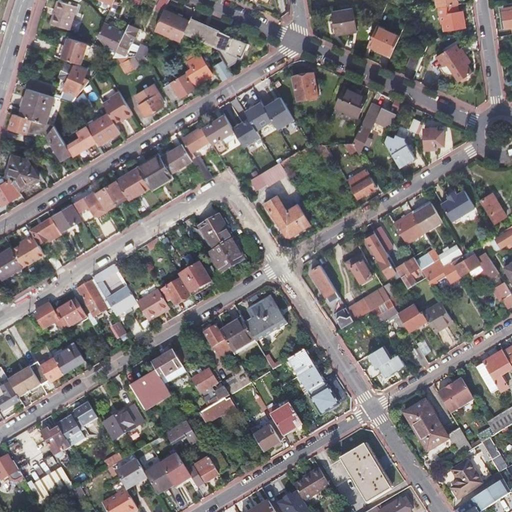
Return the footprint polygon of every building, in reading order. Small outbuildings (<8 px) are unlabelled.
[(169,0),(160,0),(158,6),(166,9),(169,0)] [(437,0),(438,8),(439,8),(457,5),(458,5),(457,0),(437,0)] [(58,1),(51,23),(68,28),(71,19),(73,20),(77,8),(58,1)] [(459,13),(457,5),(439,8),(442,24),(443,24),(445,31),(465,27),(462,12),(459,13)] [(353,9),(333,11),(337,35),(357,32),(353,9)] [(149,48),(145,56),(176,54),(181,41),(190,21),(165,10),(149,48)] [(511,27),(511,11),(503,13),(506,29),(511,27)] [(190,21),(181,41),(189,44),(192,37),(219,49),(218,51),(223,61),(227,67),(234,63),(237,60),(238,58),(242,59),(248,44),(191,19),(190,21)] [(109,51),(114,58),(117,53),(126,34),(105,24),(99,37),(106,47),(109,51)] [(117,53),(114,58),(119,58),(127,57),(130,51),(133,44),(140,30),(130,26),(126,34),(117,53)] [(377,27),(369,45),(391,55),(399,38),(377,27)] [(59,43),(55,57),(81,65),(84,56),(88,44),(69,38),(67,46),(59,43)] [(400,38),(399,38),(391,55),(392,55),(400,38)] [(93,46),(88,44),(84,56),(89,57),(93,46)] [(133,44),(130,51),(139,53),(141,47),(133,44)] [(139,53),(137,57),(145,56),(149,48),(142,45),(141,47),(139,53)] [(463,55),(460,50),(457,45),(437,57),(443,66),(449,63),(460,81),(472,73),(467,64),(470,62),(465,53),(463,55)] [(187,73),(187,74),(195,86),(207,79),(213,75),(206,62),(200,52),(194,53),(193,53),(187,57),(189,61),(188,62),(192,70),(187,73)] [(417,70),(423,57),(414,53),(408,66),(417,70)] [(127,57),(119,58),(127,73),(140,67),(139,66),(135,57),(127,57)] [(214,66),(223,82),(232,76),(227,67),(223,61),(214,66)] [(59,79),(67,82),(73,65),(65,62),(59,79)] [(63,94),(61,99),(73,103),(88,83),(84,80),(88,72),(75,67),(65,90),(69,92),(68,96),(63,94)] [(317,97),(313,73),(294,77),(298,101),(317,97)] [(164,88),(172,102),(180,98),(181,98),(196,89),(195,86),(187,74),(164,88)] [(26,88),(29,89),(39,92),(41,84),(29,80),(26,88)] [(164,107),(159,99),(158,97),(160,95),(155,86),(136,97),(141,105),(139,107),(146,117),(164,107)] [(359,118),(368,98),(345,88),(336,108),(359,118)] [(21,116),(43,123),(47,124),(55,97),(39,92),(29,89),(21,116)] [(104,105),(110,115),(115,124),(125,118),(126,119),(133,114),(120,92),(110,98),(111,101),(104,105)] [(77,107),(87,101),(83,94),(80,96),(75,103),(77,107)] [(277,122),(265,103),(245,115),(248,121),(244,123),(246,126),(240,130),(252,150),(267,141),(261,131),(277,122)] [(382,108),(372,104),(354,144),(357,150),(359,153),(360,152),(371,129),(372,130),(376,121),(389,127),(395,114),(382,108)] [(28,132),(38,136),(43,123),(21,116),(15,114),(11,128),(27,134),(28,132)] [(397,115),(395,114),(389,127),(391,128),(397,115)] [(97,143),(99,146),(121,133),(115,124),(110,115),(88,128),(97,143)] [(225,116),(203,129),(210,141),(212,144),(219,156),(228,151),(222,140),(221,138),(233,130),(235,132),(234,130),(225,116)] [(416,133),(421,122),(415,119),(410,130),(416,133)] [(38,136),(45,139),(54,126),(47,124),(43,123),(38,136)] [(54,126),(45,139),(52,141),(51,142),(62,161),(72,155),(55,126),(54,126)] [(97,143),(88,128),(78,134),(87,148),(97,143)] [(438,131),(437,128),(424,129),(426,150),(438,150),(438,146),(445,146),(444,131),(438,131)] [(210,141),(203,129),(200,131),(199,130),(184,139),(192,152),(210,141)] [(221,138),(222,140),(235,132),(233,130),(221,138)] [(395,138),(388,135),(385,142),(393,155),(401,168),(416,159),(412,151),(409,146),(405,140),(406,139),(397,135),(395,138)] [(183,144),(161,158),(171,174),(193,161),(192,159),(183,144)] [(357,150),(354,144),(345,144),(351,153),(357,150)] [(312,146),(310,146),(301,150),(292,156),(281,162),(288,174),(289,176),(294,173),(289,165),(304,157),(310,168),(315,166),(310,157),(315,154),(313,150),(321,150),(328,161),(333,158),(325,145),(312,146)] [(334,145),(325,145),(333,158),(339,154),(334,145)] [(277,156),(281,162),(292,156),(288,150),(277,156)] [(320,163),(315,154),(310,157),(315,166),(320,163)] [(13,156),(6,178),(13,180),(28,161),(13,156)] [(160,156),(139,168),(151,189),(153,191),(174,179),(171,174),(161,158),(160,156)] [(193,161),(205,181),(206,183),(212,179),(206,171),(205,171),(197,156),(192,159),(193,161)] [(28,161),(13,180),(19,191),(39,179),(28,161)] [(55,172),(48,161),(43,164),(49,175),(55,172)] [(261,174),(250,181),(256,191),(267,185),(268,185),(288,174),(281,162),(261,174)] [(117,181),(128,198),(130,202),(151,189),(139,168),(117,181)] [(351,188),(358,199),(377,187),(366,170),(365,171),(361,173),(359,174),(363,181),(351,188)] [(359,174),(347,181),(351,188),(363,181),(359,174)] [(472,175),(466,179),(474,192),(480,188),(472,175)] [(0,204),(1,207),(21,194),(19,191),(13,180),(9,183),(8,181),(0,185),(0,204)] [(99,200),(106,211),(128,198),(117,181),(96,194),(99,200)] [(130,202),(131,204),(153,191),(151,189),(130,202)] [(457,195),(449,200),(442,205),(453,223),(457,224),(461,221),(462,218),(461,217),(475,208),(464,191),(457,195)] [(98,217),(106,212),(106,211),(99,200),(98,201),(93,193),(75,204),(80,212),(89,207),(94,216),(98,217)] [(492,194),(480,201),(481,204),(491,219),(494,224),(506,217),(492,194)] [(287,211),(278,196),(265,204),(286,236),(291,236),(310,225),(298,205),(287,211)] [(335,212),(328,201),(321,205),(328,216),(335,212)] [(413,214),(420,225),(424,232),(442,221),(431,203),(413,214)] [(81,221),(72,206),(54,217),(63,232),(64,234),(77,227),(75,224),(81,221)] [(413,214),(410,210),(404,214),(413,229),(420,225),(413,214)] [(232,240),(233,239),(219,216),(199,228),(213,251),(232,240)] [(61,234),(52,218),(31,231),(33,235),(39,245),(48,239),(45,235),(49,232),(53,239),(61,234)] [(502,224),(496,228),(500,234),(506,230),(502,224)] [(380,227),(373,231),(386,252),(393,248),(380,227)] [(488,241),(494,252),(508,244),(509,245),(510,246),(511,244),(511,241),(511,229),(496,239),(495,237),(488,241)] [(397,278),(400,276),(398,272),(396,273),(386,257),(388,256),(386,252),(373,231),(364,236),(380,261),(378,262),(388,278),(394,274),(397,278)] [(39,245),(33,235),(25,239),(26,241),(21,244),(13,249),(23,267),(24,267),(45,255),(44,253),(39,245)] [(160,244),(157,239),(147,245),(150,251),(160,244)] [(242,257),(232,240),(213,251),(208,254),(220,274),(244,259),(242,257)] [(486,242),(481,245),(486,253),(488,256),(494,252),(488,241),(486,242)] [(445,266),(462,256),(456,245),(439,256),(445,266)] [(13,249),(12,248),(0,255),(0,277),(2,280),(23,267),(13,249)] [(434,262),(422,270),(426,278),(427,278),(445,267),(435,250),(428,253),(434,262)] [(463,256),(452,262),(455,266),(461,276),(469,271),(481,265),(484,271),(482,272),(487,281),(499,274),(488,256),(486,253),(477,258),(472,250),(463,256)] [(357,260),(355,258),(346,263),(349,268),(351,267),(361,283),(372,276),(369,269),(371,268),(364,256),(357,260)] [(56,271),(61,267),(55,257),(49,260),(56,271)] [(400,276),(408,289),(415,285),(417,284),(414,279),(417,278),(413,272),(420,267),(415,258),(396,269),(398,272),(400,276)] [(445,267),(427,278),(427,279),(430,284),(446,275),(451,283),(461,277),(461,276),(455,266),(452,262),(445,267)] [(190,294),(212,281),(201,264),(180,276),(190,294)] [(114,265),(93,278),(94,280),(110,307),(116,316),(137,303),(128,288),(128,287),(112,296),(103,281),(118,272),(114,265)] [(336,291),(320,265),(312,270),(312,274),(326,297),(336,291)] [(481,265),(469,271),(472,275),(475,273),(476,275),(482,272),(484,271),(481,265)] [(415,285),(408,289),(412,295),(418,291),(420,292),(431,285),(430,284),(427,279),(416,286),(415,285)] [(110,307),(94,280),(78,290),(94,317),(110,307)] [(189,298),(179,281),(162,291),(168,301),(171,299),(175,306),(189,298)] [(511,305),(511,295),(505,283),(493,290),(500,302),(503,300),(508,307),(511,305)] [(391,286),(384,290),(390,300),(397,295),(391,286)] [(384,290),(383,288),(364,300),(364,299),(347,310),(354,321),(361,317),(372,311),(390,300),(384,290)] [(160,315),(170,310),(159,291),(138,304),(147,320),(159,313),(160,315)] [(244,324),(255,341),(256,342),(277,329),(287,323),(271,298),(262,303),(247,312),(252,319),(244,324)] [(55,312),(59,319),(66,329),(87,316),(77,299),(55,312)] [(398,313),(390,300),(372,311),(380,323),(398,313)] [(423,313),(428,321),(435,333),(444,327),(443,326),(452,320),(441,302),(423,313)] [(50,304),(35,313),(44,328),(59,319),(55,312),(50,304)] [(414,306),(399,315),(400,316),(407,328),(409,332),(428,321),(423,313),(422,312),(419,314),(414,306)] [(354,321),(347,310),(346,308),(334,315),(342,329),(354,321)] [(380,323),(372,311),(361,317),(365,323),(368,322),(372,328),(379,324),(380,323)] [(147,320),(149,322),(160,315),(159,313),(147,320)] [(66,329),(67,332),(88,319),(87,316),(66,329)] [(407,328),(400,316),(397,318),(399,321),(396,322),(400,329),(403,327),(404,330),(407,328)] [(242,319),(221,332),(225,340),(230,347),(234,354),(255,341),(244,324),(242,319)] [(111,326),(115,338),(126,335),(122,322),(111,326)] [(230,347),(225,340),(216,326),(204,333),(213,348),(215,347),(219,353),(230,347)] [(375,333),(372,328),(362,334),(360,330),(345,340),(354,355),(364,349),(365,351),(368,350),(371,355),(384,346),(376,333),(375,333)] [(423,340),(416,343),(418,347),(424,356),(431,352),(423,340)] [(52,356),(54,359),(64,375),(71,370),(70,368),(77,364),(78,366),(85,362),(74,343),(67,347),(69,349),(59,355),(57,353),(52,356)] [(67,347),(57,353),(59,355),(69,349),(67,347)] [(413,350),(423,367),(429,364),(424,356),(418,347),(413,350)] [(180,350),(174,353),(181,363),(186,360),(180,350)] [(294,358),(290,360),(297,371),(300,376),(302,380),(305,384),(302,386),(307,394),(310,392),(323,384),(316,372),(313,368),(312,366),(310,364),(303,352),(294,358)] [(493,358),(485,363),(500,389),(506,386),(499,374),(511,366),(511,365),(504,354),(504,353),(503,352),(493,358)] [(152,364),(156,370),(157,373),(165,385),(186,373),(181,363),(174,353),(163,360),(162,358),(152,364)] [(379,385),(385,378),(363,358),(357,365),(379,385)] [(38,363),(30,367),(33,371),(41,385),(41,386),(49,381),(50,383),(64,375),(54,359),(40,367),(38,363)] [(500,389),(485,363),(477,368),(492,394),(500,389)] [(156,370),(130,385),(132,388),(157,373),(156,370)] [(209,370),(191,380),(208,409),(225,399),(230,396),(227,391),(209,401),(208,399),(206,396),(214,391),(212,388),(217,384),(209,370)] [(11,384),(3,371),(0,372),(0,381),(7,393),(2,396),(2,397),(0,398),(0,405),(3,412),(21,401),(19,398),(11,384)] [(33,371),(11,384),(19,398),(41,385),(33,371)] [(227,391),(230,396),(251,383),(244,371),(223,384),(227,391)] [(271,372),(251,383),(255,389),(274,378),(271,372)] [(157,373),(132,388),(145,411),(164,400),(162,396),(169,392),(165,385),(157,373)] [(462,379),(438,393),(451,414),(474,400),(472,397),(468,389),(462,379)] [(310,392),(307,394),(309,393),(312,398),(311,398),(321,416),(340,405),(330,387),(329,388),(325,383),(323,384),(310,392)] [(216,395),(214,391),(206,396),(208,399),(216,395)] [(225,399),(208,409),(200,414),(207,425),(235,408),(230,399),(227,401),(225,399)] [(448,439),(459,457),(472,449),(471,449),(459,429),(447,436),(425,401),(404,413),(427,452),(448,439)] [(57,424),(59,428),(67,440),(85,429),(84,427),(97,419),(88,403),(74,411),(75,413),(57,424)] [(269,412),(284,437),(303,425),(291,405),(280,411),(277,406),(274,407),(275,408),(269,412)] [(143,422),(133,406),(104,424),(115,442),(117,441),(116,439),(143,422)] [(511,409),(488,423),(491,428),(495,435),(511,424),(511,409)] [(192,410),(188,413),(191,419),(196,417),(192,410)] [(188,413),(183,416),(187,422),(191,419),(188,413)] [(250,430),(264,453),(281,443),(271,427),(269,428),(265,421),(250,430)] [(187,422),(166,435),(167,438),(169,440),(172,446),(179,442),(178,439),(192,431),(187,422)] [(48,430),(41,434),(54,457),(62,452),(63,454),(64,453),(63,452),(71,448),(67,440),(59,428),(50,433),(48,430)] [(495,435),(491,428),(478,436),(482,443),(489,439),(495,435)] [(14,438),(28,460),(40,453),(26,431),(14,438)] [(482,443),(481,444),(491,460),(498,455),(489,439),(482,443)] [(368,503),(392,489),(365,444),(341,459),(368,503)] [(218,453),(209,459),(219,476),(228,470),(218,453)] [(104,462),(108,469),(112,467),(122,461),(118,454),(104,462)] [(477,455),(467,461),(482,484),(492,478),(477,455)] [(162,466),(175,486),(175,487),(191,478),(178,456),(162,466)] [(23,478),(14,462),(11,463),(7,457),(0,461),(0,477),(2,481),(9,477),(10,480),(13,484),(17,482),(23,478)] [(219,476),(209,459),(196,466),(206,483),(219,476)] [(137,461),(116,474),(126,490),(126,491),(147,478),(145,474),(137,461)] [(482,484),(467,461),(451,471),(456,479),(455,480),(455,482),(455,485),(455,487),(451,489),(458,500),(482,484)] [(145,474),(147,478),(158,496),(175,486),(162,466),(161,464),(145,474)] [(304,502),(330,486),(319,468),(311,473),(312,475),(305,479),(294,486),(298,492),(304,502)] [(31,490),(39,504),(41,508),(73,488),(66,475),(50,485),(47,481),(31,490)] [(505,497),(511,493),(503,480),(497,484),(505,497)] [(481,511),(505,497),(497,484),(471,501),(475,508),(473,509),(470,505),(458,511),(481,511)] [(80,486),(74,490),(67,494),(74,504),(86,497),(80,486)] [(126,491),(126,490),(102,504),(106,511),(134,511),(138,510),(126,491)] [(310,511),(304,502),(298,492),(292,496),(291,494),(284,498),(285,500),(279,504),(283,511),(310,511)] [(408,511),(401,499),(379,511),(408,511)] [(275,511),(269,502),(252,511),(275,511)]
